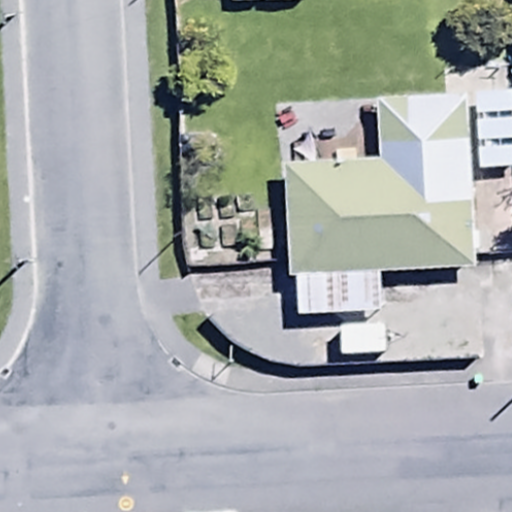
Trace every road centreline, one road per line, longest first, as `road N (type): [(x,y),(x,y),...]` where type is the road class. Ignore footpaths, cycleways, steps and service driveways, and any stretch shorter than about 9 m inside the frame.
road 1 (residential): [(69,0),(99,477)]
road 2 (residential): [(99,477),(511,454)]
